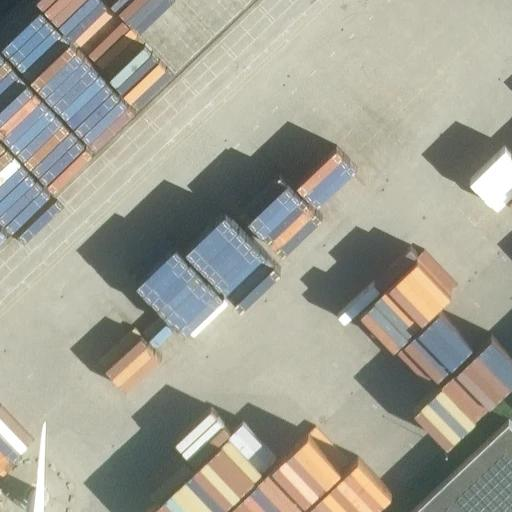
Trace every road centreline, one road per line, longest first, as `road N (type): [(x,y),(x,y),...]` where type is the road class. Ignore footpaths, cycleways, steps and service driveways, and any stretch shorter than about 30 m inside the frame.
road 1 (unknown): [(125,415),(48,343),(36,316),(51,280),(136,176),(342,0)]
road 2 (unknown): [(125,415),(357,234),(480,121),(511,68)]
road 3 (unknown): [(125,415),(199,511)]
